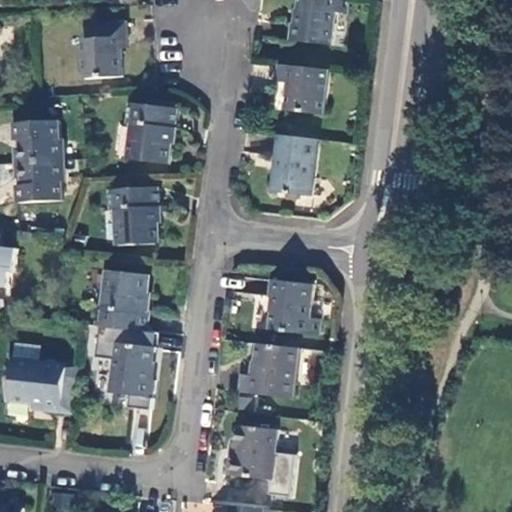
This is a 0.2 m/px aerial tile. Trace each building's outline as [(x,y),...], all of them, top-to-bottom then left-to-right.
[(348,13),(348,0),(300,0),(298,29),(293,28),(292,41),(333,46),(337,12),(348,13)] [(85,79),(123,76),(122,49),(122,46),(118,46),(118,38),(128,37),(126,22),(90,24),(91,39),(83,41),(85,79)] [(128,49),(128,37),(118,38),(118,46),(122,46),(122,49),(128,49)] [(326,114),(331,69),(278,64),(276,82),(288,84),(285,110),(326,114)] [(180,110),(132,104),(129,125),(136,126),(131,160),(172,164),(176,129),(178,130),(180,110)] [(65,200),(61,121),(14,123),(14,141),(21,141),(21,147),(22,162),(23,178),(23,185),(17,185),(18,202),(65,200)] [(314,196),(320,139),(281,134),(274,191),(314,196)] [(163,187),(112,189),(113,210),(119,210),(121,244),(161,242),(160,208),(164,208),(163,187)] [(2,246),(4,229),(0,228),(0,285),(7,287),(9,271),(17,272),(20,248),(2,246)] [(414,283),(416,266),(403,264),(401,282),(414,283)] [(101,305),(99,325),(149,331),(150,311),(148,310),(151,275),(111,270),(107,306),(101,305)] [(318,284),(275,279),(273,297),(277,298),(274,330),(322,335),(324,318),(315,317),(318,284)] [(158,348),(110,341),(108,359),(118,360),(114,393),(136,395),(136,400),(153,402),(154,396),(157,397),(158,380),(155,380),(158,348)] [(294,398),(299,348),(261,343),(257,376),(245,375),(243,392),(294,398)] [(43,411),(79,415),(83,378),(70,377),(71,365),(16,360),(11,402),(44,405),(43,411)] [(236,409),(255,411),(256,395),(237,393),(236,409)] [(282,430),(242,426),(239,455),(236,455),(234,475),(276,479),(275,490),(289,492),(293,488),(296,465),(293,461),(279,459),(282,430)] [(76,497),(57,495),(56,507),(75,509),(76,497)]
